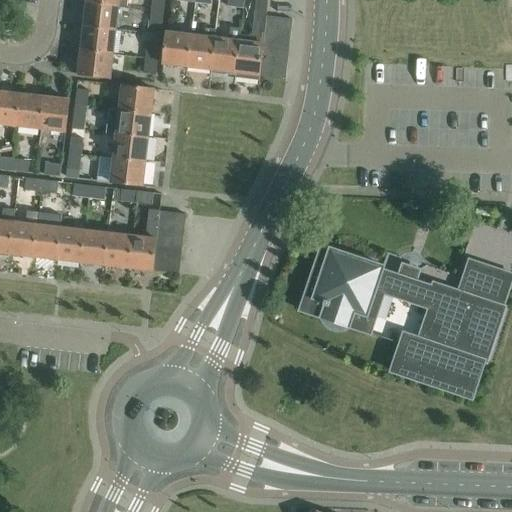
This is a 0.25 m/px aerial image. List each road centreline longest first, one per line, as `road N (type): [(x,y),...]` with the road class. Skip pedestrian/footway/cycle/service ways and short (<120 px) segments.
road 1 (tertiary): [(234,294),(303,155),(327,0)]
road 2 (tertiary): [(511,488),(289,473)]
